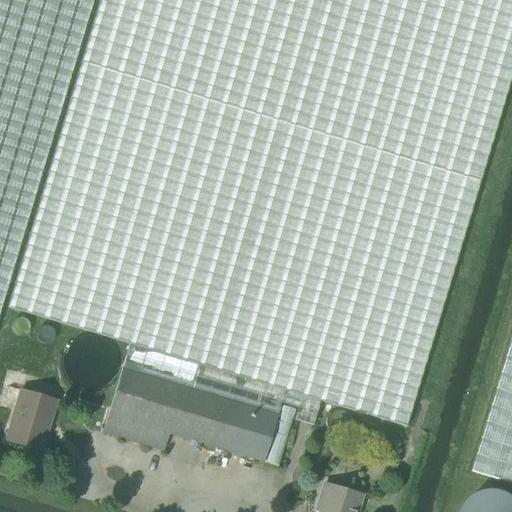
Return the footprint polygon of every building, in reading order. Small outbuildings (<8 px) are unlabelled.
[(0,0),(0,310),(93,0),(0,0)] [(121,368),(278,416),(282,404),(298,409),(294,421),(313,426),(320,404),(404,430),(511,73),(511,0),(99,0),(7,307),(129,343),(121,368)] [(511,350),(476,470),(511,482),(511,350)] [(264,465),(278,416),(121,368),(102,432),(162,450),(167,433),(264,465)] [(40,450),(55,400),(20,390),(5,440),(40,450)] [(355,511),(360,497),(324,486),(319,505),(323,506),(320,511),(355,511)]
